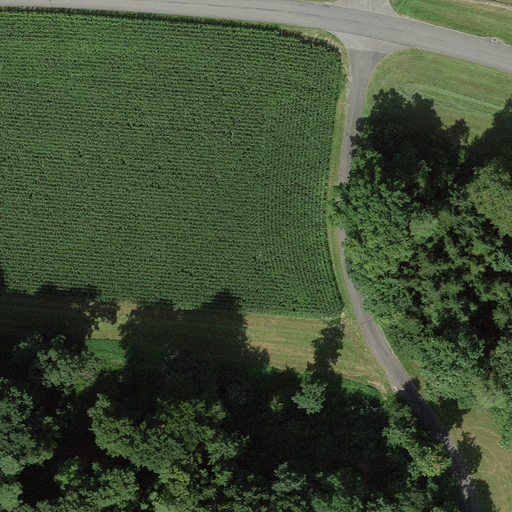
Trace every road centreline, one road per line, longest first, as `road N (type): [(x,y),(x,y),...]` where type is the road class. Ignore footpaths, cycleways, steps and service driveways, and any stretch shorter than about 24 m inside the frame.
road 1 (track): [(472,511),(472,497),(356,289),(353,164),(364,23)]
road 2 (tertiary): [(511,62),(327,17),(109,0)]
